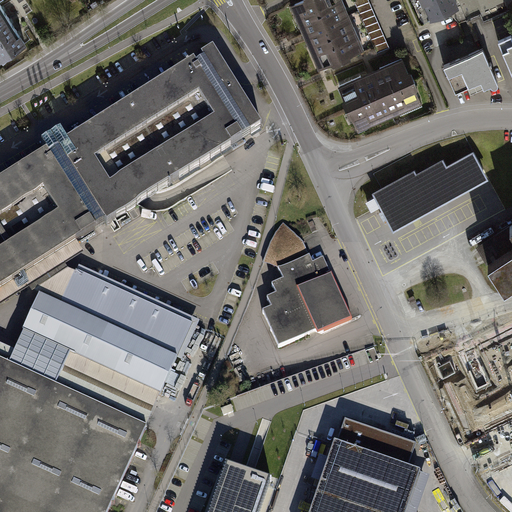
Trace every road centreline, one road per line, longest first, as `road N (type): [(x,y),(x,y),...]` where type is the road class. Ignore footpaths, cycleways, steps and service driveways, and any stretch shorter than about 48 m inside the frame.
road 1 (unclassified): [(488,511),(467,491),(321,176)]
road 2 (unclassified): [(321,176),(268,64),(225,0)]
road 3 (residential): [(321,176),(459,122),(511,117)]
road 4 (tertiary): [(0,91),(157,0)]
